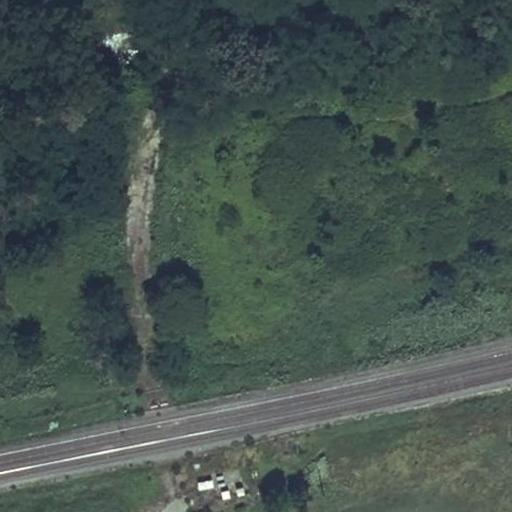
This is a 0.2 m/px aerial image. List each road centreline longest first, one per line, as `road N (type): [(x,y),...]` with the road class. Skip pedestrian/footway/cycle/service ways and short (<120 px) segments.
road 1 (track): [(150,367),(136,261),(140,185),(152,93),(188,0)]
road 2 (track): [(0,404),(110,384),(150,367),(154,389)]
